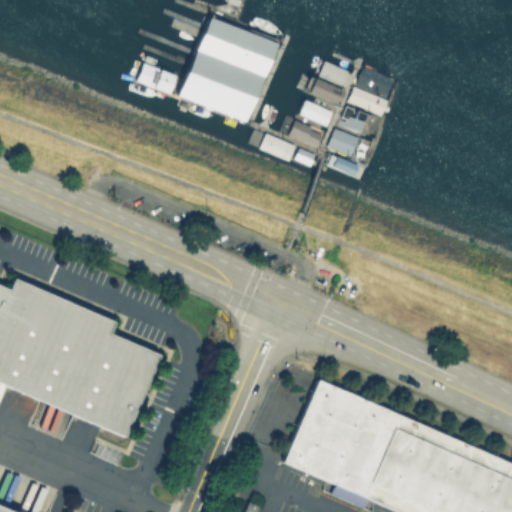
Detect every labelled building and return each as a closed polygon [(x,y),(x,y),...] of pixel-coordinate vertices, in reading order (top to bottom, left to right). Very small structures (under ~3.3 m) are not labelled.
[(175,92),(204,14),(271,39),(241,117),(175,92)] [(135,82),(168,91),(173,72),(139,64),(135,82)] [(353,83),(383,96),(391,77),(360,65),(353,83)] [(306,91),(336,103),(342,88),(312,76),(306,91)] [(344,100),(378,114),(385,99),(351,84),(344,100)] [(296,113),(325,123),(330,109),(302,99),(296,113)] [(340,125),(357,129),(361,111),(344,107),(340,125)] [(316,145),(322,129),(292,118),(286,134),(316,145)] [(325,145),(348,154),(355,135),(332,126),(325,145)] [(288,158),(293,142),(262,133),(257,149),(288,158)] [(344,171),(348,160),(335,155),(331,166),(344,171)] [(0,285),(5,288),(10,276),(111,320),(106,332),(156,354),(121,434),(0,381),(0,285)] [(511,511),(511,461),(314,378),(279,460),(331,482),(327,490),(361,505),(364,496),(402,511),(511,511)] [(258,506),(255,511),(244,511),(248,501),(258,506)]
